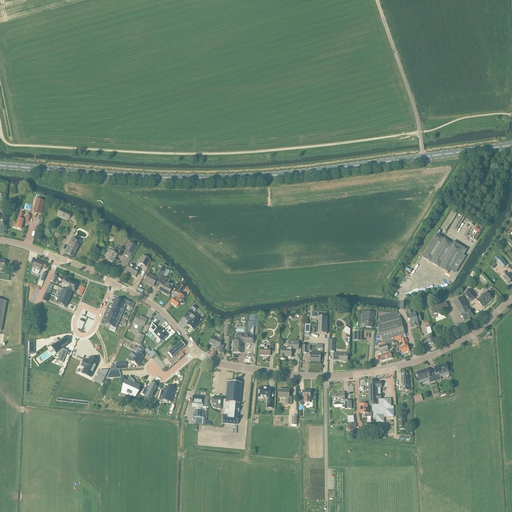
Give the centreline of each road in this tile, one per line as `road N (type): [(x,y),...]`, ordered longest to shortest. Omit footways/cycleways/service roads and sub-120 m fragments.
road 1 (primary): [(0,165),(186,179),(269,176),(511,145)]
road 2 (tertiary): [(511,298),(453,344),(357,375),(214,365),(196,351)]
road 3 (tertiary): [(112,282),(0,240)]
